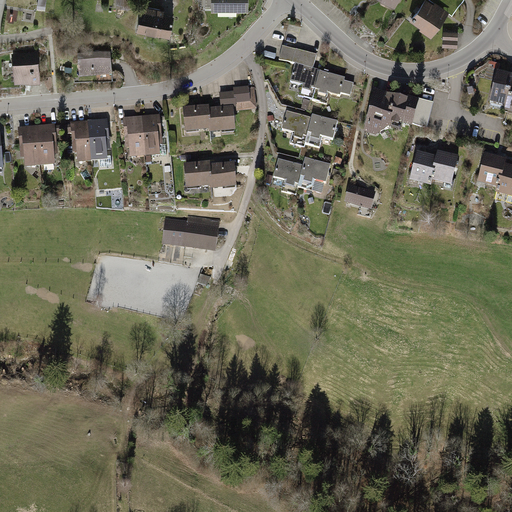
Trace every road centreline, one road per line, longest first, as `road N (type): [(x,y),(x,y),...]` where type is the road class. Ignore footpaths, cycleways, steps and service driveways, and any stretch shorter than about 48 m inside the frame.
road 1 (residential): [(285,0),(244,44),(181,83),(0,104)]
road 2 (residential): [(297,0),(351,50),(387,69),(442,66),(492,34)]
road 3 (track): [(246,189),(279,233),(366,269)]
